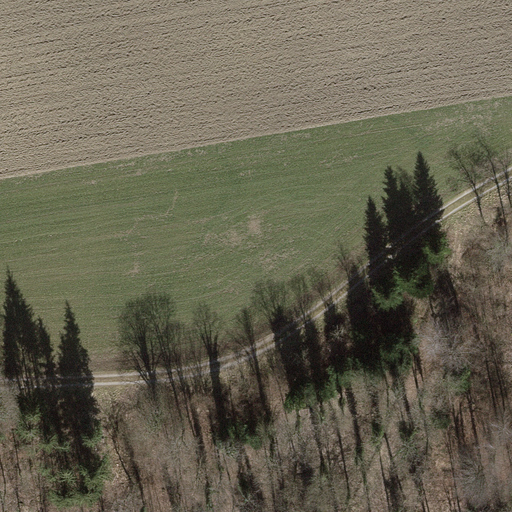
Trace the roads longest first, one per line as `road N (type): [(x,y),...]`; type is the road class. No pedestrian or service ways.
road 1 (track): [(0,386),(171,377),(247,357),(511,174)]
road 2 (track): [(468,198),(432,330),(385,451),(351,511)]
